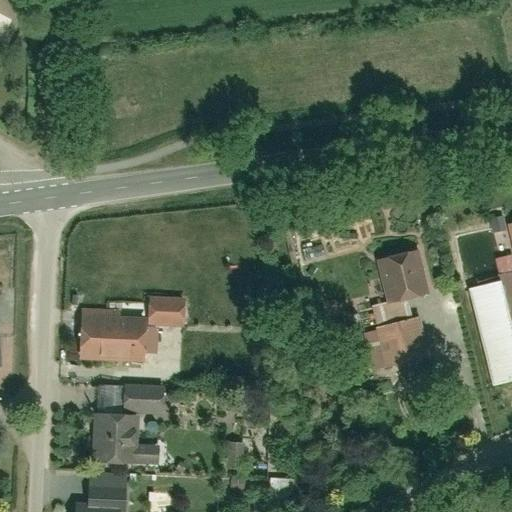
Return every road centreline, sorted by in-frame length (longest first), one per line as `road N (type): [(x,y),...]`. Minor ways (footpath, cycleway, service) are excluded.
road 1 (tertiary): [(511,140),(45,204)]
road 2 (residential): [(42,406),(45,204)]
road 3 (residential): [(511,440),(344,511)]
